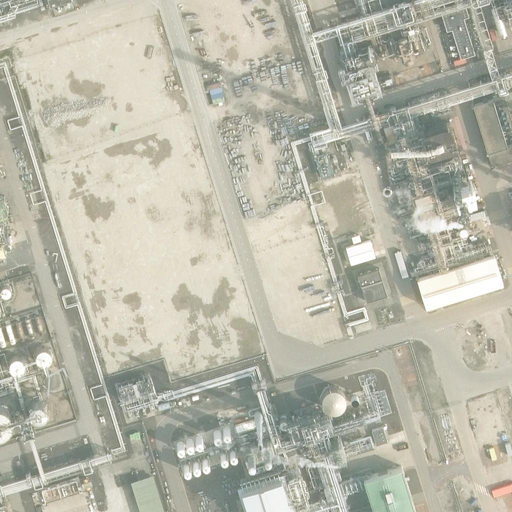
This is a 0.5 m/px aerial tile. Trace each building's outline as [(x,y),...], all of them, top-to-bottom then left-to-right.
[(460,58),(475,54),(464,18),(469,16),(465,4),(441,12),(446,31),(451,29),(460,58)] [(208,85),(214,105),(225,101),(219,81),(208,85)] [(492,99),(472,105),(491,164),(497,162),(498,164),(511,159),(511,143),(507,146),(492,99)] [(275,115),(254,120),(258,134),(279,128),(275,115)] [(450,119),(421,127),(428,150),(457,142),(450,119)] [(433,196),(417,201),(421,211),(436,206),(433,196)] [(262,199),(243,204),(245,212),(264,207),(262,199)] [(359,235),(351,237),(353,244),(361,241),(359,235)] [(345,247),(351,265),(375,257),(370,240),(345,247)] [(494,253),(417,277),(416,277),(426,307),(503,283),(494,253)] [(357,275),(366,302),(387,295),(378,268),(357,275)] [(12,295),(12,293),(12,291),(11,289),(9,288),(7,287),(5,287),(3,288),(1,290),(0,291),(0,295),(0,296),(1,298),(3,299),(5,300),(7,300),(9,299),(11,297),(12,295)] [(50,358),(51,356),(51,353),(49,351),(47,349),(44,348),(42,348),(39,349),(37,351),(36,354),(36,357),(37,359),(39,361),(41,362),(44,363),(47,362),(49,360),(50,358)] [(25,366),(25,363),(25,360),(23,358),(21,356),(18,356),(15,356),(13,358),(11,360),(10,362),(11,365),(12,368),(14,369),(16,370),(19,371),(21,370),(24,368),(25,366)] [(48,410),(49,408),(48,405),(46,402),(44,401),(41,400),(38,399),(36,400),(33,402),(32,404),(31,407),(30,409),(31,412),(33,415),(35,416),(38,417),(40,418),(43,417),(46,415),(47,413),(48,410)] [(10,427),(10,424),(10,421),(9,419),(8,416),(6,414),(4,412),(1,411),(0,410),(0,438),(2,438),(4,436),(6,434),(8,432),(9,430),(10,427)] [(235,434),(253,428),(252,422),(233,428),(235,434)] [(382,424),(371,428),(376,443),(387,439),(382,424)] [(415,511),(402,466),(363,478),(373,511),(415,511)]
